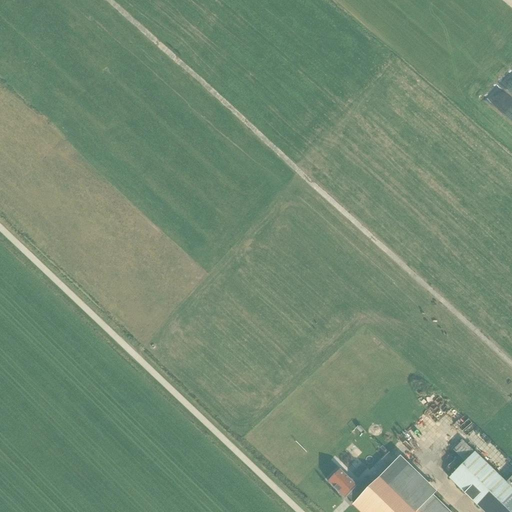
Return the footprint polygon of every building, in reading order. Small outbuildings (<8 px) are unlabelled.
[(439,423),(448,415),(442,408),(433,416),(439,423)] [(447,422),(452,427),(456,423),(451,417),(447,422)] [(426,448),(438,430),(431,425),(419,443),(426,448)] [(445,454),(448,448),(441,445),(438,451),(445,454)] [(511,511),(511,476),(506,483),(475,453),(450,479),(483,511),(511,511)] [(449,511),(397,460),(375,482),(362,495),(354,504),(362,511),(449,511)] [(375,482),(368,475),(357,486),(340,470),(328,483),(345,499),(355,489),(362,495),(375,482)]
